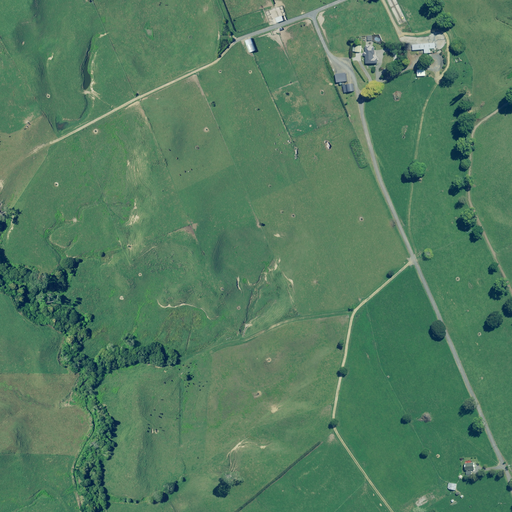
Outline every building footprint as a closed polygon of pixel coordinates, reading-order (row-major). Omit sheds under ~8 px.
[(255,50),(250,38),(245,41),(249,53),(255,50)] [(436,49),(436,43),(413,45),(414,51),(424,50),(425,54),(431,53),(431,49),(436,49)] [(375,55),(375,46),(366,47),(367,64),(375,64),(375,55)] [(347,82),(347,74),(338,74),(338,83),(347,82)] [(354,91),(353,84),(345,85),(346,93),(354,91)]
